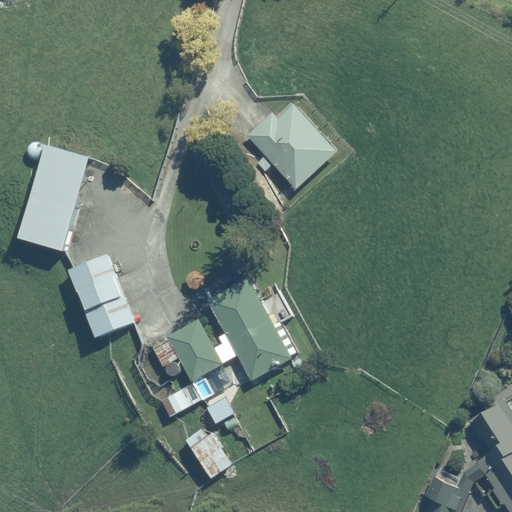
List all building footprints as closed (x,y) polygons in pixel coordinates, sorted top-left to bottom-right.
[(279,114),(252,137),(299,193),(343,155),(300,105),(283,120),(279,114)] [(96,160),(50,147),(24,242),(70,255),(96,160)] [(113,255),(74,271),(102,341),(141,325),(113,255)] [(304,358),(286,322),(297,317),(273,272),(256,280),(214,303),(230,334),(243,356),(244,359),(257,383),(304,358)] [(226,365),(214,343),(202,321),(155,346),(167,369),(183,361),(195,385),(165,401),(174,418),(221,394),(211,376),(227,368),(226,365)] [(226,365),(243,356),(230,334),(214,343),(226,365)] [(490,454),(479,461),(482,465),(465,477),(443,466),(428,499),(434,502),(429,511),(464,511),(478,483),(489,476),(511,511),(511,410),(507,404),(472,426),(490,454)] [(210,429),(191,442),(216,481),(236,468),(210,429)]
